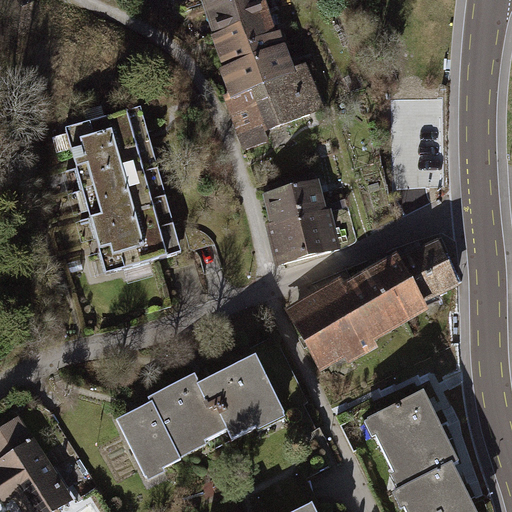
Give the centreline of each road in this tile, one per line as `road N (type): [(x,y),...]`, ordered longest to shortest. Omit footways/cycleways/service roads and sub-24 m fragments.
road 1 (residential): [(0,390),(89,343),(270,291),(483,207)]
road 2 (secondary): [(483,207),(491,360),(511,468)]
road 3 (secondary): [(489,0),(478,113),(483,207)]
